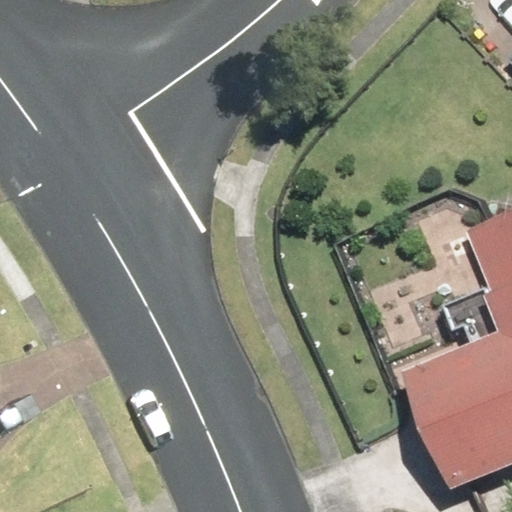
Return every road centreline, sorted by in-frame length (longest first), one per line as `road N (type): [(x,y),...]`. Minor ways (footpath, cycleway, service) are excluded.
road 1 (residential): [(242,511),(173,359),(63,164)]
road 2 (residential): [(276,0),(63,164)]
